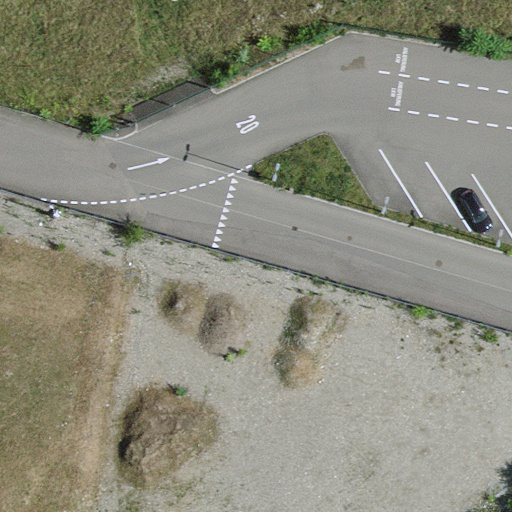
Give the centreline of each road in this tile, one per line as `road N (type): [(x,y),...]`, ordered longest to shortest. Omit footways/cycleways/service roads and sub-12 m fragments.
road 1 (residential): [(0,177),(511,309)]
road 2 (unknown): [(132,217),(188,135),(228,115),(349,115),(511,156)]
